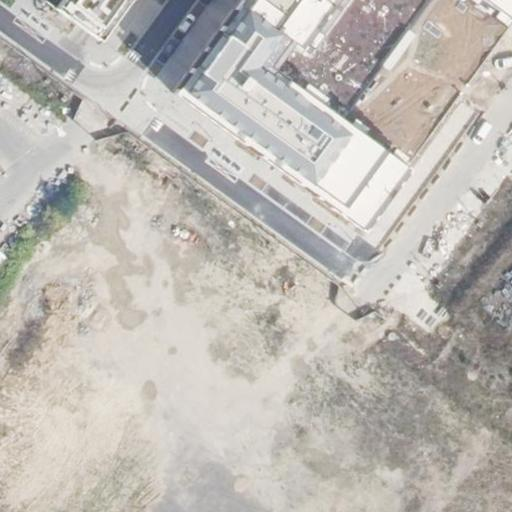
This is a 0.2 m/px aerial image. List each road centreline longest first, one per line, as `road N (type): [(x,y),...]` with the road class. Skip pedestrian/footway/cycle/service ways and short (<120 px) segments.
road 1 (unknown): [(511,108),(217,511)]
road 2 (unknown): [(235,187),(165,350),(120,511)]
road 3 (residential): [(115,98),(349,272)]
road 4 (unknown): [(349,272),(511,389)]
road 5 (unknown): [(0,211),(115,98)]
road 6 (residential): [(0,14),(115,98)]
road 7 (residential): [(115,98),(186,0)]
